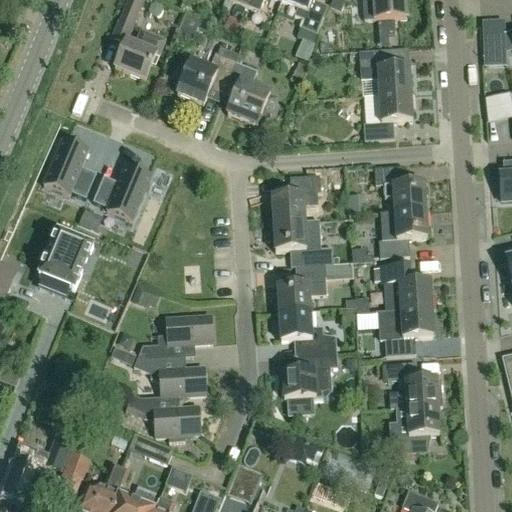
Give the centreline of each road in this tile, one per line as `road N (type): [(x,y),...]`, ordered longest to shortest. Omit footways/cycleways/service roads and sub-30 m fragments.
road 1 (residential): [(250,387),(244,167)]
road 2 (residential): [(244,167),(462,152)]
road 3 (residential): [(477,352),(462,152)]
road 4 (residential): [(244,167),(89,102)]
road 5 (unknown): [(60,311),(0,466)]
road 6 (residential): [(482,511),(477,352)]
road 7 (unclassified): [(0,146),(60,0)]
road 8 (residential): [(462,152),(453,9)]
